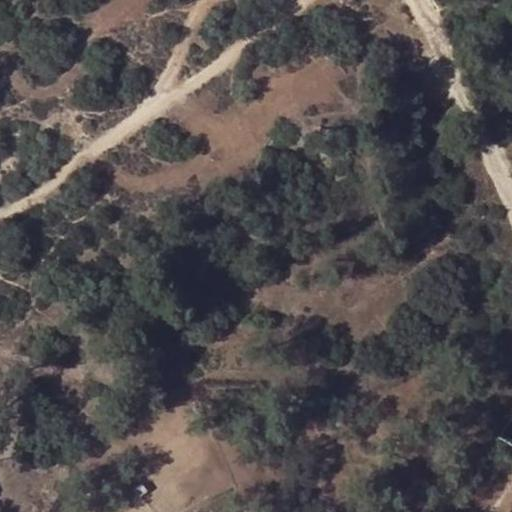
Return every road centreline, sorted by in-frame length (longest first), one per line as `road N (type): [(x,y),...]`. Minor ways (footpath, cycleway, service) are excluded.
road 1 (track): [(0,226),(300,0)]
road 2 (track): [(421,0),(511,194)]
